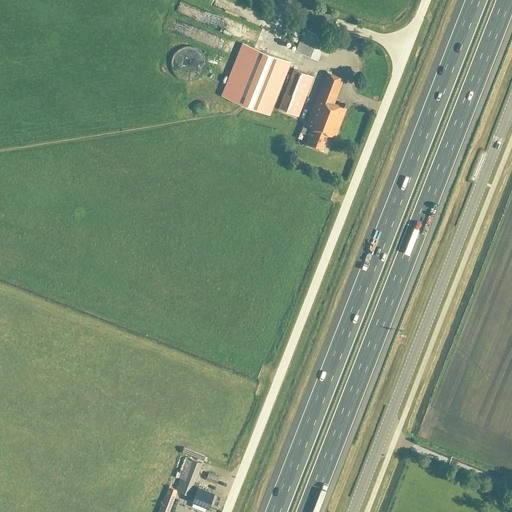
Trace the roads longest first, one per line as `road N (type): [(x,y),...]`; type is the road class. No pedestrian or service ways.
road 1 (motorway): [(308,511),(508,0)]
road 2 (motorway): [(475,0),(276,511)]
road 3 (unclassified): [(226,511),(405,50)]
road 4 (unclassified): [(353,511),(511,107)]
road 5 (unclassified): [(405,50),(276,0)]
